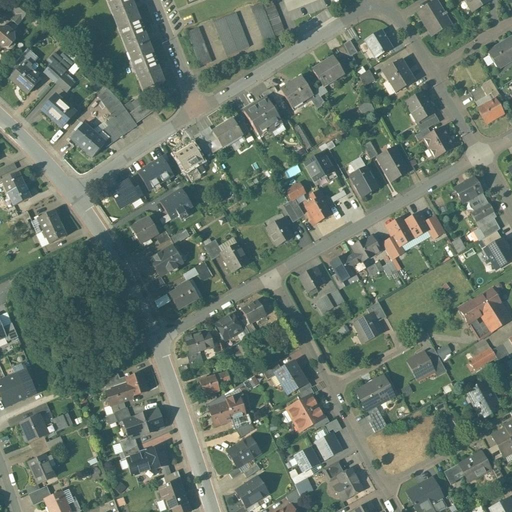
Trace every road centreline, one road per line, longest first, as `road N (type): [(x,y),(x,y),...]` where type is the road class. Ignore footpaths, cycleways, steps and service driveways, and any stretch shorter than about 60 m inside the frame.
road 1 (residential): [(396,511),(271,276)]
road 2 (residential): [(479,155),(271,276)]
road 3 (residential): [(372,7),(198,108)]
road 4 (residential): [(479,155),(393,13),(372,7)]
road 5 (residential): [(211,511),(155,340)]
road 6 (residential): [(155,340),(120,264),(71,192)]
road 7 (residential): [(198,108),(71,192)]
road 8 (residential): [(271,276),(155,340)]
